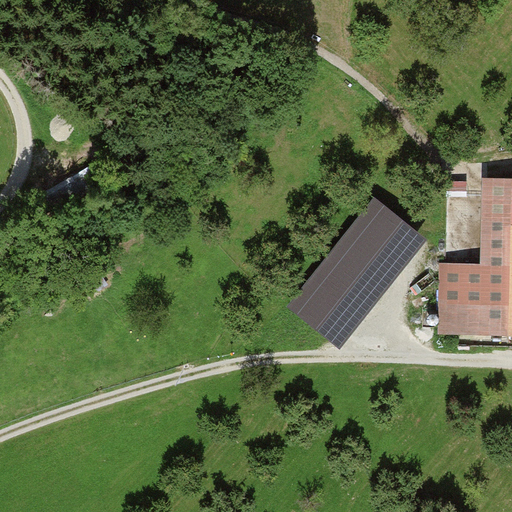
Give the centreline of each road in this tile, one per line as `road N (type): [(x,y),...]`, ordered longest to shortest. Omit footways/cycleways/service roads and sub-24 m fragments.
road 1 (track): [(0,438),(115,397),(270,358),(511,362)]
road 2 (track): [(281,27),(369,85),(446,166),(511,171)]
road 3 (track): [(0,212),(20,183),(28,132),(0,76)]
